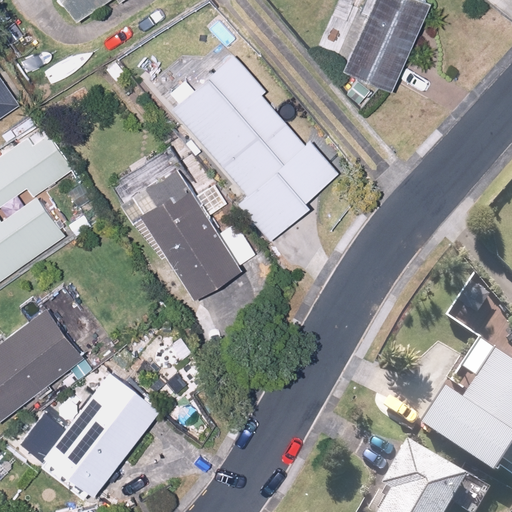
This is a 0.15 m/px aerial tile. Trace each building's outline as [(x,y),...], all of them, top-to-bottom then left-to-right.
[(76,0),(89,16),(110,0),(127,0),(129,2),(131,0),(76,0)] [(367,0),(343,56),(400,81),(434,0),(367,0)] [(39,41),(20,16),(2,31),(21,55),(39,41)] [(170,95),(264,230),(323,189),(229,54),(170,95)] [(0,116),(25,98),(0,63),(0,116)] [(80,167),(47,123),(0,155),(0,283),(74,233),(45,191),(80,167)] [(159,177),(171,197),(156,206),(205,286),(250,258),(201,178),(189,159),(159,177)] [(0,341),(0,406),(5,413),(91,351),(55,302),(0,341)] [(469,392),(454,382),(428,422),(499,468),(511,448),(511,356),(498,348),(469,392)] [(169,400),(118,362),(74,422),(49,404),(20,443),(92,495),(101,483),(106,487),(169,400)] [(386,480),(399,487),(385,511),(450,511),(473,471),(423,444),(410,437),(386,480)]
